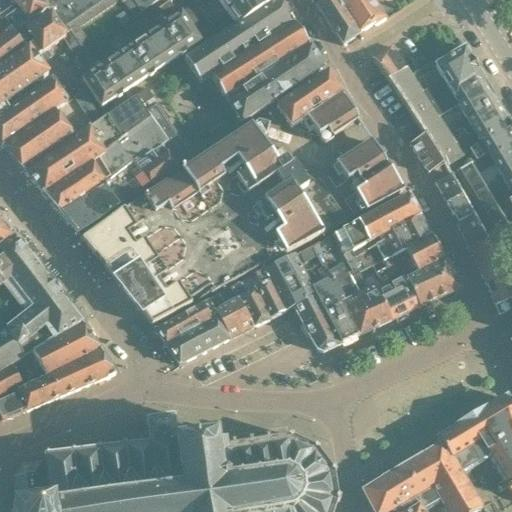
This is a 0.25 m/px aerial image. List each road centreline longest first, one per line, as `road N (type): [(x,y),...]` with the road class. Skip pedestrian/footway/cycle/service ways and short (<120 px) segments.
road 1 (unclassified): [(330,401),(152,387),(0,452)]
road 2 (residential): [(380,123),(473,293),(480,335)]
road 3 (unclassified): [(480,335),(330,401)]
road 4 (residential): [(294,0),(380,123)]
